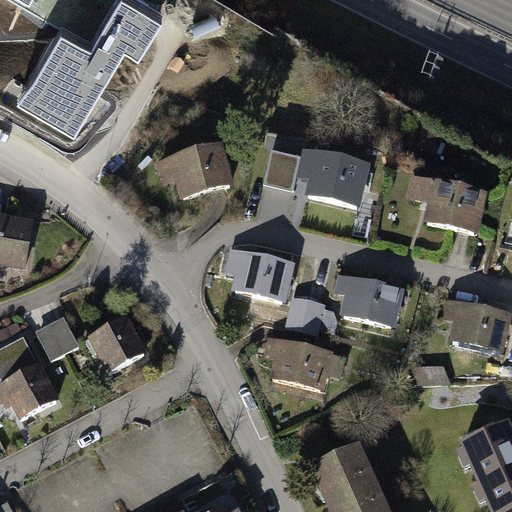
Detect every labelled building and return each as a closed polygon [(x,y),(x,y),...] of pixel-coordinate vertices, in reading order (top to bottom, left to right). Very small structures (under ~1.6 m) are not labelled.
[(18,0),(64,27),(65,25),(93,42),(118,0),(18,0)] [(164,15),(138,0),(118,0),(93,42),(65,25),(64,27),(29,86),(46,96),(38,110),(77,133),(139,30),(151,37),(164,15)] [(179,182),(183,196),(237,183),(228,148),(166,163),(171,183),(179,182)] [(317,182),(313,197),(367,211),(376,176),(315,160),(309,180),(317,182)] [(438,215),(434,230),(489,244),(498,209),(436,193),(431,213),(438,215)] [(29,223),(0,220),(0,265),(42,270),(46,225),(29,223)] [(243,275),(239,290),(293,304),(302,269),(240,253),(235,273),(243,275)] [(349,305),(345,320),(399,335),(409,300),(347,283),(342,303),(349,305)] [(329,308),(300,301),(291,335),(320,342),(329,308)] [(460,331),(456,346),(510,361),(511,355),(511,324),(458,309),(453,329),(460,331)] [(72,321),(42,337),(57,365),(87,349),(72,321)] [(134,326),(91,348),(97,359),(110,384),(153,362),(134,326)] [(32,342),(0,357),(0,378),(5,389),(45,369),(32,342)] [(283,373),(279,388),(333,402),(342,367),(280,351),(275,371),(283,373)] [(43,374),(6,392),(24,429),(62,411),(56,400),(43,374)] [(511,511),(511,445),(469,466),(490,511),(511,511)] [(379,511),(370,493),(354,459),(316,477),(332,511),(379,511)]
